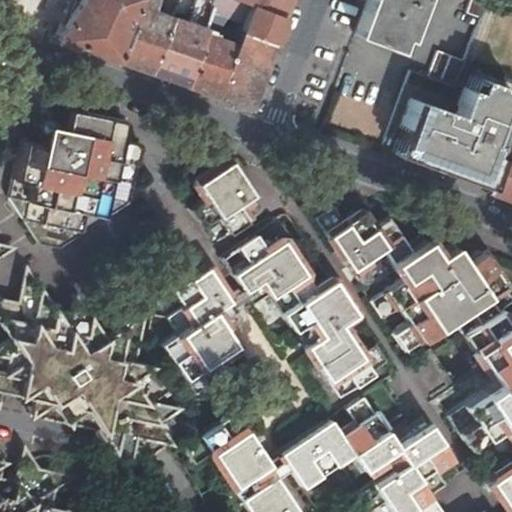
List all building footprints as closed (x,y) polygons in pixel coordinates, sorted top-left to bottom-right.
[(67,0),(56,31),(53,38),(114,59),(133,7),(134,0),(67,0)] [(134,0),(133,7),(144,11),(147,0),(134,0)] [(192,0),(185,21),(199,26),(206,5),(208,0),(192,0)] [(208,0),(206,5),(238,16),(244,0),(242,0),(208,0)] [(238,16),(230,42),(213,93),(243,104),(256,72),(273,27),(278,13),(244,0),(238,16)] [(242,0),(244,0),(278,13),(283,0),(242,0)] [(363,0),(352,32),(397,49),(402,37),(407,38),(421,0),(363,0)] [(467,0),(463,11),(477,16),(482,0),(467,0)] [(145,70),(163,18),(144,11),(133,7),(114,59),(132,65),(145,70)] [(180,82),(198,30),(199,26),(185,21),(165,14),(163,18),(145,70),(166,77),(180,82)] [(230,42),(198,30),(180,82),(199,89),(213,93),(230,42)] [(436,49),(425,73),(451,82),(461,57),(436,49)] [(491,114),(486,131),(503,137),(511,111),(511,105),(502,102),(497,116),(491,114)] [(63,109),(59,127),(79,132),(83,113),(63,109)] [(511,146),(511,111),(503,137),(499,148),(510,152),(511,146)] [(122,121),(83,113),(79,132),(59,127),(49,125),(46,118),(38,117),(35,119),(33,123),(34,130),(39,132),(37,142),(17,138),(6,196),(36,242),(56,246),(125,201),(137,143),(118,140),(122,121)] [(416,164),(463,180),(485,188),(499,148),(503,137),(486,131),(448,118),(433,113),(416,164)] [(511,152),(510,152),(499,148),(485,188),(511,197),(511,152)] [(199,197),(182,208),(207,244),(242,221),(231,204),(247,193),(224,157),(188,181),(199,197)] [(334,250),(345,267),(376,247),(397,278),(365,298),(379,319),(395,309),(403,320),(387,331),(400,351),(449,319),(460,336),(497,312),(511,302),(511,300),(476,248),(461,258),(450,243),(433,253),(426,245),(422,239),(407,248),(384,215),(368,225),(357,209),(341,219),(330,204),(310,217),(333,251),(334,250)] [(252,233),(216,257),(240,292),(244,290),(256,281),(288,330),(290,332),(290,331),(306,321),(313,334),(299,343),(298,344),(333,397),(384,361),(371,341),(369,342),(354,352),(336,323),(351,314),(352,313),(329,276),(328,277),(311,287),(279,239),(263,249),(252,233)] [(0,511),(63,511),(51,491),(72,476),(37,468),(19,444),(11,481),(0,478),(0,468),(2,461),(0,458),(0,391),(27,398),(24,415),(93,430),(124,476),(133,438),(170,445),(155,423),(175,408),(141,400),(148,365),(131,361),(140,308),(98,337),(69,293),(64,312),(51,309),(29,277),(23,267),(20,264),(13,301),(0,298),(0,254),(10,248),(0,245),(0,511)] [(212,383),(212,382),(201,366),(231,346),(232,346),(210,312),(218,306),(226,301),(227,301),(203,266),(166,289),(168,291),(177,306),(161,317),(172,333),(156,343),(191,397),(211,384),(212,383)] [(511,511),(511,320),(506,324),(497,312),(460,336),(491,381),(442,413),(467,451),(499,429),(511,448),(511,460),(485,480),(506,511),(511,511)] [(276,453),(288,472),(299,488),(348,455),(358,471),(359,471),(391,450),(396,457),(399,462),(351,494),(362,511),(368,511),(380,504),(385,511),(402,511),(407,509),(409,511),(438,511),(428,496),(444,485),(433,469),(450,458),(426,422),(392,443),(360,394),(340,407),(351,424),(337,433),(326,417),(275,451),(276,453)] [(298,511),(276,479),(263,459),(244,430),(231,411),(179,445),(192,466),(207,456),(244,511),(298,511)]
